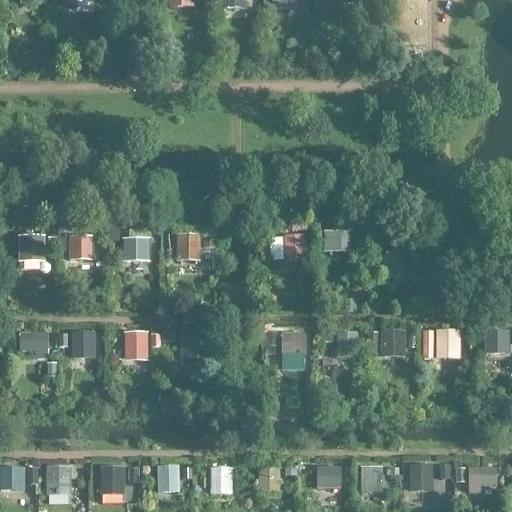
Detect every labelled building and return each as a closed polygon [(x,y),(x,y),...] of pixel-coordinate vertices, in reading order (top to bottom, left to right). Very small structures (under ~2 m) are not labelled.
[(48,0),(24,0),(24,12),(49,12),(48,0)] [(258,0),(233,0),(233,12),(258,12),(258,0)] [(361,0),(336,0),(337,11),(361,11),(361,0)] [(201,259),(200,237),(180,238),(180,260),(201,259)] [(48,240),(24,240),(24,265),(48,265),(48,240)] [(153,241),(129,241),(129,265),(153,265),(153,241)] [(314,241),(290,241),(290,266),(314,266),(314,241)] [(71,244),(72,259),(95,258),(94,243),(71,244)] [(422,269),(407,250),(388,264),(402,284),(422,269)] [(125,333),(126,361),(149,361),(149,333),(125,333)] [(282,333),(282,353),(307,353),(308,334),(282,333)] [(383,334),(383,356),(406,356),(406,334),(383,334)] [(358,335),(333,335),(333,360),(358,360),(358,335)] [(203,336),(178,336),(178,360),(203,360),(203,336)] [(106,337),(81,337),(81,362),(106,362),(106,337)] [(465,342),(440,342),(440,367),(465,367),(465,342)] [(284,367),(305,367),(305,355),(285,354),(284,367)] [(179,493),(180,467),(159,466),(158,492),(179,493)] [(71,495),(71,468),(48,468),(48,496),(71,495)] [(433,468),(408,468),(408,492),(433,492),(433,468)] [(498,469),(469,468),(469,486),(497,487),(498,469)] [(340,470),(315,470),(315,494),(340,494),(340,470)] [(30,480),(5,480),(5,505),(30,505),(30,480)] [(132,480),(107,480),(107,505),(132,505),(132,480)] [(240,480),(215,480),(215,504),(240,504),(240,480)]
